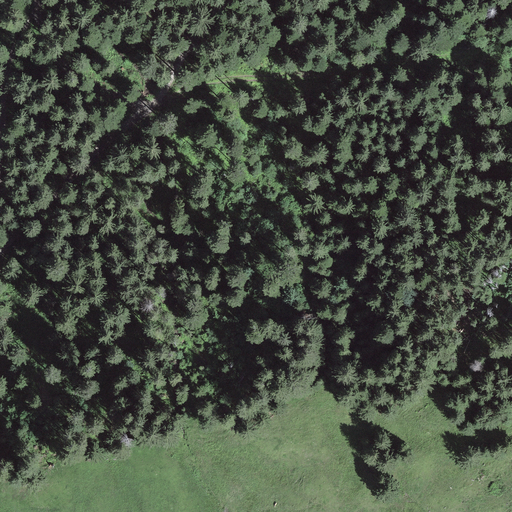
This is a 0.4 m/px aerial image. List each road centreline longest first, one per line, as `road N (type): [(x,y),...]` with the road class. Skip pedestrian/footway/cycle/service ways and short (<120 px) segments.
road 1 (track): [(9,63),(155,104),(211,79),(277,80),(511,46)]
road 2 (track): [(155,104),(113,131),(0,252)]
road 3 (track): [(0,162),(11,53),(37,0)]
